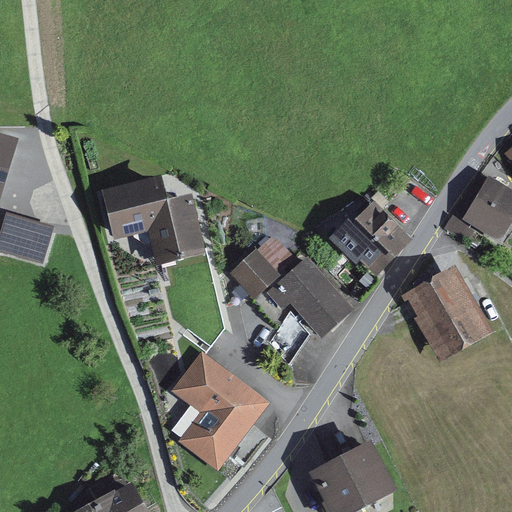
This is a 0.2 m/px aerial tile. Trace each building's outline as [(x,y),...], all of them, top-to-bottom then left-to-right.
[(0,136),(0,193),(16,141),(0,136)] [(158,261),(203,251),(190,196),(166,202),(160,179),(105,192),(115,237),(150,229),(158,261)] [(465,219),(499,239),(511,217),(511,193),(489,179),(465,219)] [(409,239),(368,202),(335,240),(376,276),(409,239)] [(51,228),(8,215),(0,242),(0,249),(42,261),(51,228)] [(251,293),(273,275),(256,253),(234,271),(251,293)] [(273,289),(319,332),(347,303),(302,259),(273,289)] [(408,296),(445,357),(490,331),(454,269),(408,296)] [(266,403),(202,355),(174,391),(204,413),(183,441),(218,467),(266,403)] [(305,471),(326,511),(350,511),(386,493),(360,443),(305,471)] [(69,511),(134,511),(121,486),(69,511)]
